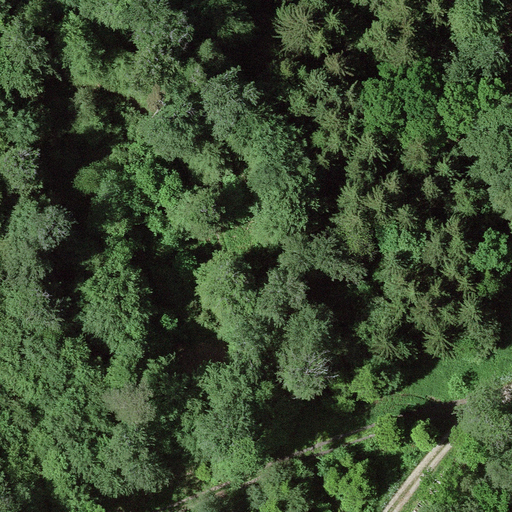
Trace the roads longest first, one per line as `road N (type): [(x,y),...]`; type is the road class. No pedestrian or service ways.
road 1 (track): [(172,511),(389,425),(471,411)]
road 2 (track): [(457,0),(492,114),(511,225)]
road 3 (track): [(393,511),(471,411),(511,387)]
